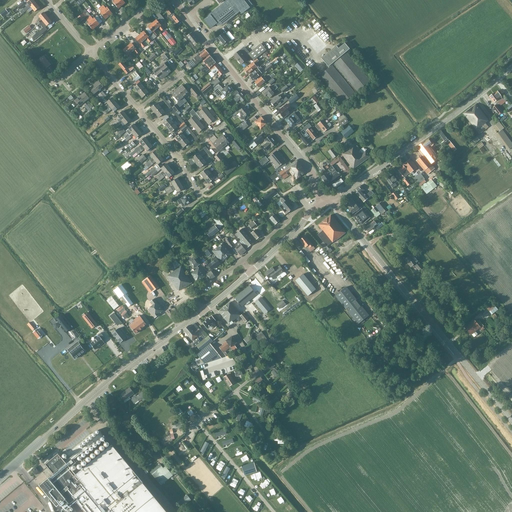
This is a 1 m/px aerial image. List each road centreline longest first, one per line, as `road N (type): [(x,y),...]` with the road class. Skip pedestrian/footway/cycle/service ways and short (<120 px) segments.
road 1 (tertiary): [(511,421),(332,201)]
road 2 (tertiary): [(322,201),(313,175),(172,0)]
road 3 (tertiary): [(332,201),(511,67)]
road 4 (unclassified): [(0,478),(116,373)]
